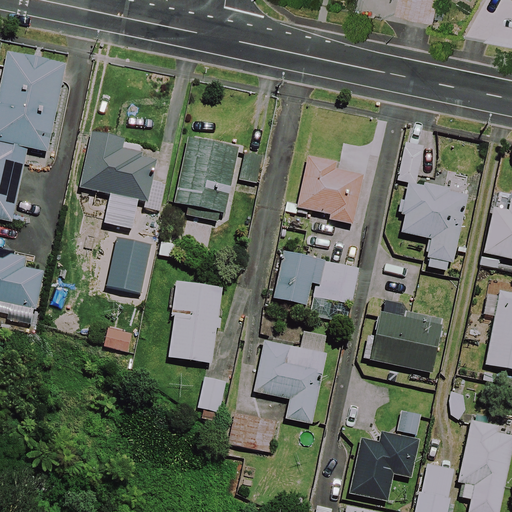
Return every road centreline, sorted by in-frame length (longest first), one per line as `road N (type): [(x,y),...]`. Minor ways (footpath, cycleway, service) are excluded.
road 1 (residential): [(216,37),(511,98)]
road 2 (residential): [(51,0),(216,37)]
